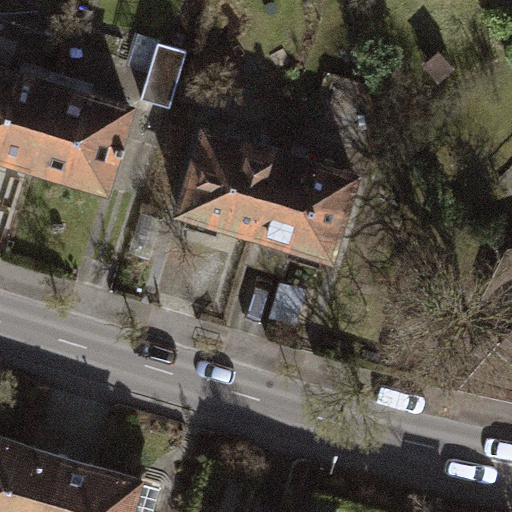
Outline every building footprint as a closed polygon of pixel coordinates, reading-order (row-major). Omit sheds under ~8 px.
[(186,55),(138,39),(128,69),(150,77),(141,102),(168,111),(186,55)] [(441,57),(426,70),(443,90),(458,77),(441,57)] [(53,86),(0,69),(0,168),(25,176),(53,86)] [(135,111),(53,86),(25,176),(107,201),(135,111)] [(275,152),(199,128),(169,220),(195,228),(191,238),(226,250),(230,239),(245,244),(275,152)] [(351,177),(275,152),(245,244),(262,249),(255,271),(284,280),(291,258),(321,268),(351,177)] [(511,327),(497,344),(511,357),(511,327)] [(42,511),(59,457),(0,438),(0,511),(42,511)] [(153,511),(161,488),(59,457),(42,511),(153,511)]
